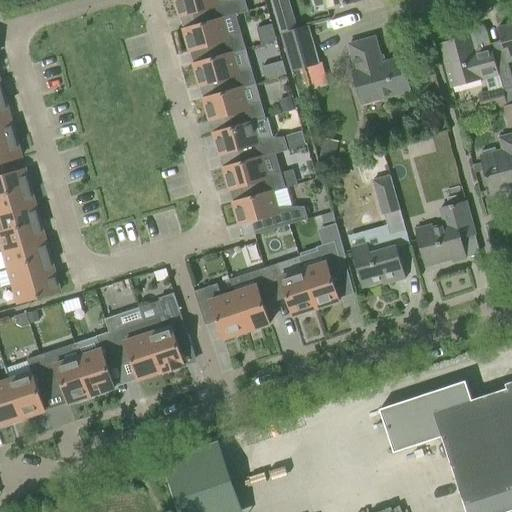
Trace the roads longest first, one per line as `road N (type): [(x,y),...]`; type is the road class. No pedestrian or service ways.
road 1 (residential): [(511,318),(11,481)]
road 2 (residential): [(113,0),(14,28),(83,275),(217,236)]
road 3 (residential): [(217,236),(148,0)]
